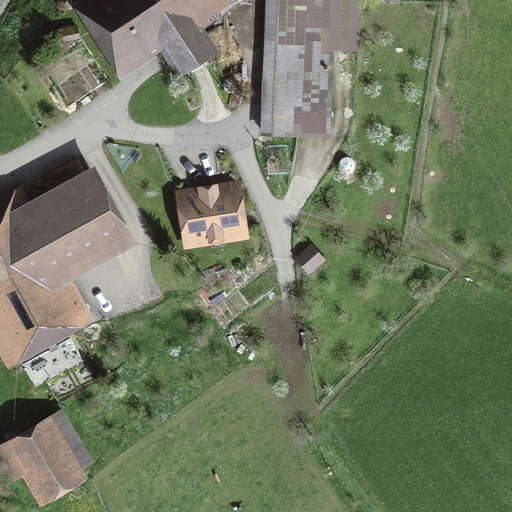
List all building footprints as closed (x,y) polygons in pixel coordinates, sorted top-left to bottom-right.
[(190,50),(175,27),(216,0),(91,0),(88,2),(125,59),(153,41),(168,65),(190,50)] [(271,0),(265,131),(292,133),(294,104),(328,106),(333,0),(271,0)] [(0,350),(1,352),(87,305),(66,267),(126,234),(96,179),(75,191),(43,208),(39,201),(31,205),(23,190),(0,202),(0,350)] [(242,228),(235,189),(219,192),(218,185),(203,187),(204,195),(186,198),(193,237),(242,228)] [(312,242),(295,257),(308,272),(326,258),(312,242)] [(60,448),(77,438),(60,410),(0,444),(0,454),(13,477),(31,467),(46,493),(77,475),(60,448)]
